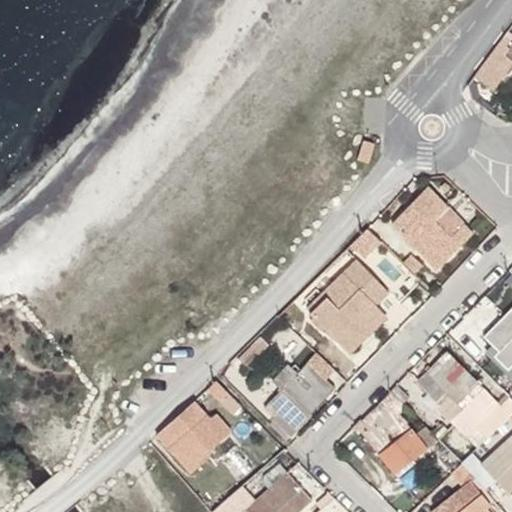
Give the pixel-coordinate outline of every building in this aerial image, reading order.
[(511,43),(504,36),(475,74),(493,87),(511,60),(511,54),(509,52),(511,48),(511,43)] [(370,163),(375,142),(364,139),(358,160),(370,163)] [(436,269),(474,233),(429,187),(391,224),(436,269)] [(358,239),(354,244),(368,257),(384,242),(369,228),(358,239)] [(403,261),(415,273),(421,266),(410,254),(403,261)] [(376,303),(380,306),(392,294),(359,261),(327,295),(330,299),(315,313),(350,347),(362,336),(359,334),(352,327),(376,303)] [(383,309),(380,306),(376,303),(352,327),(359,334),(383,309)] [(511,382),(511,309),(484,338),(491,345),(482,354),(511,382)] [(256,368),(277,346),(264,334),(243,355),(256,368)] [(468,436),(501,404),(448,350),(419,378),(442,401),(450,393),(462,406),(451,417),(468,436)] [(291,436),(336,387),(306,361),(269,402),(279,411),(275,414),(284,423),(282,426),(291,436)] [(406,406),(391,391),(358,424),(395,472),(426,449),(398,412),(406,406)] [(186,409),(169,423),(177,433),(166,442),(186,469),(230,435),(216,416),(200,427),(186,409)] [(509,492),(511,489),(511,434),(482,462),(509,492)] [(221,462),(241,488),(242,486),(249,481),(246,476),(255,468),(240,448),(221,462)] [(241,488),(212,511),(297,511),(310,500),(286,474),(256,501),(242,486),(241,488)] [(491,511),(488,508),(489,506),(477,492),(450,511),(491,511)]
